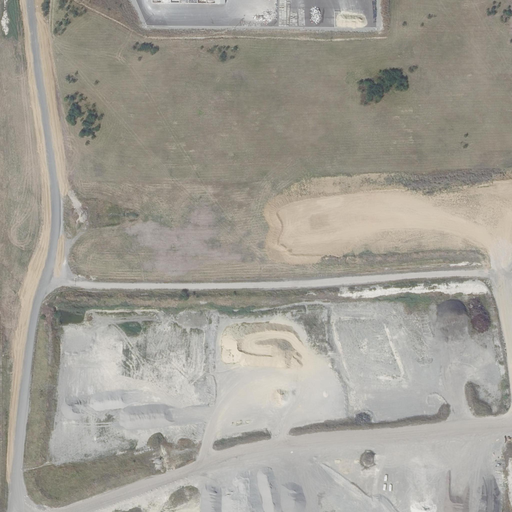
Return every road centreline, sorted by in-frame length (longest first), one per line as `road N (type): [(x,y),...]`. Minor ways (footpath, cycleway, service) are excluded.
road 1 (track): [(511,273),(49,287)]
road 2 (track): [(65,511),(296,444),(511,426)]
road 3 (track): [(41,294),(16,480),(38,511)]
